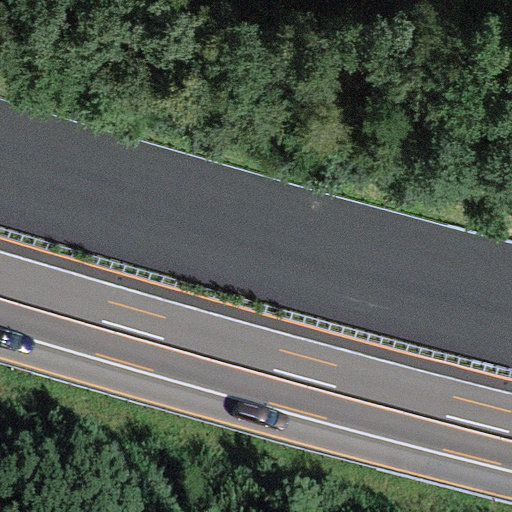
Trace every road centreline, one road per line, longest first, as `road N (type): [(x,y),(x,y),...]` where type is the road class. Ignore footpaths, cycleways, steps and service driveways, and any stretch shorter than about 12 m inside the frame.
road 1 (motorway): [(511,311),(0,169)]
road 2 (motorway): [(0,289),(511,430)]
